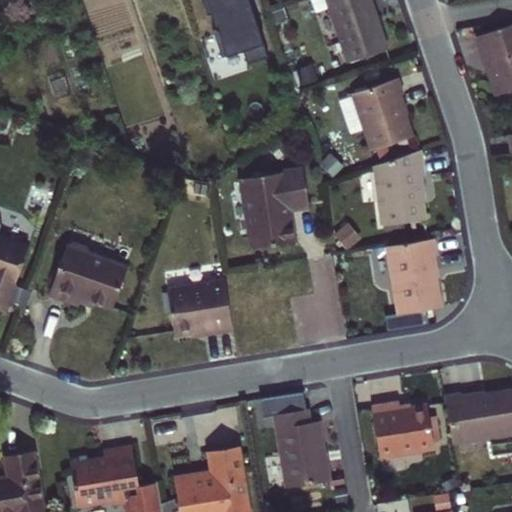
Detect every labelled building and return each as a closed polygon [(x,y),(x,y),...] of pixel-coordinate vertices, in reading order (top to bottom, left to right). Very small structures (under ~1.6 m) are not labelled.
[(197,0),(202,13),(206,12),(211,27),(207,29),(217,55),(237,48),(242,61),(263,54),(243,0),(197,0)] [(327,0),(348,60),(387,47),(370,0),(327,0)] [(511,83),(511,20),(474,35),(486,65),(493,63),(498,78),(504,83),(511,83)] [(404,99),(396,76),(351,91),(370,149),(411,135),(399,100),(404,99)] [(383,229),(434,220),(424,148),(371,157),(383,229)] [(288,204),(307,202),(302,165),(242,172),(251,243),(293,238),(288,204)] [(0,306),(6,308),(27,242),(0,233),(0,306)] [(79,290),(108,300),(122,260),(87,247),(84,241),(72,236),(64,241),(47,289),(76,299),(79,290)] [(395,308),(440,302),(433,253),(438,253),(435,236),(386,243),(395,308)] [(201,333),(230,330),(224,277),(166,285),(172,333),(201,329),(201,333)] [(15,283),(10,304),(24,307),(29,287),(15,283)] [(454,437),(511,428),(511,385),(462,393),(461,385),(447,387),(454,437)] [(379,453),(434,445),(427,401),(400,405),(398,392),(370,396),(379,453)] [(283,477),(327,471),(321,424),(310,425),(307,407),(274,411),(283,477)] [(157,511),(153,476),(133,478),(129,442),(98,446),(99,453),(84,455),(83,449),(65,451),(71,497),(102,493),(108,499),(129,497),(130,511),(157,511)] [(182,511),(251,511),(237,442),(209,448),(213,471),(176,478),(182,511)] [(37,511),(43,511),(34,449),(0,454),(0,511),(37,511)]
